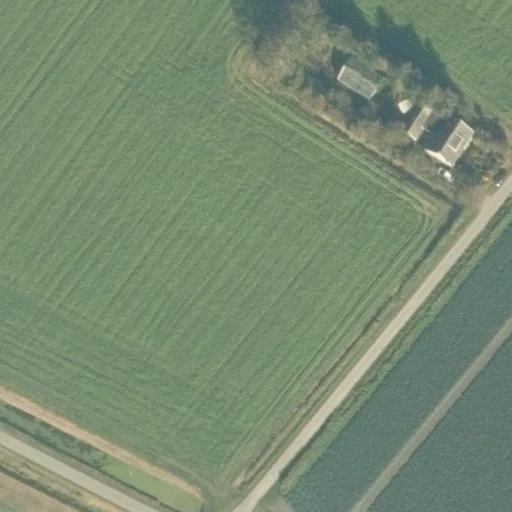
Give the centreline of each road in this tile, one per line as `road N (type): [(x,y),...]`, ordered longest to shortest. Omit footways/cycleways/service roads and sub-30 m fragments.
road 1 (unclassified): [(244,511),(511,190)]
road 2 (unclassified): [(141,511),(0,438)]
